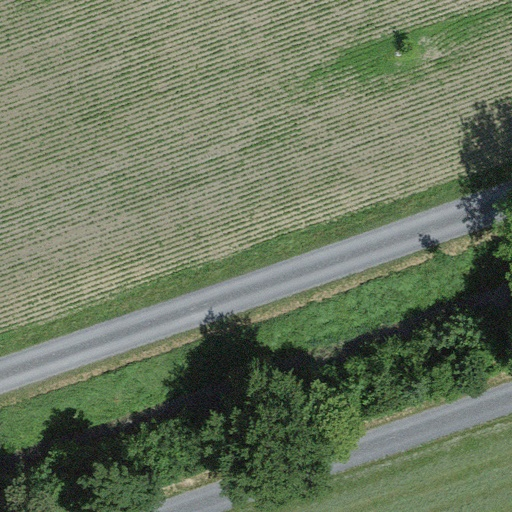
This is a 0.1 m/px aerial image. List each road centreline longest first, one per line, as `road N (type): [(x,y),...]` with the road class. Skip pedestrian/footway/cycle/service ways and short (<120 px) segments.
road 1 (track): [(511,199),(0,378)]
road 2 (track): [(511,400),(186,511)]
